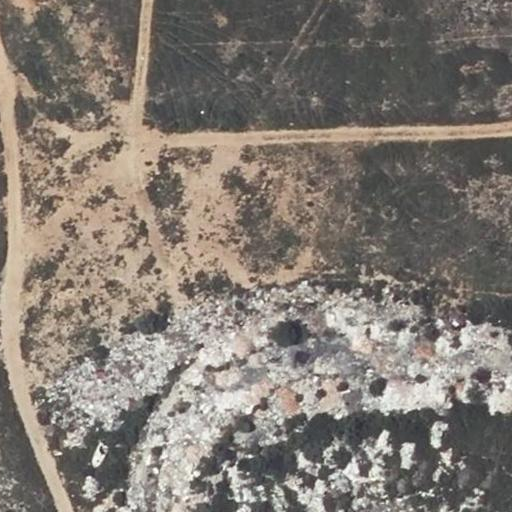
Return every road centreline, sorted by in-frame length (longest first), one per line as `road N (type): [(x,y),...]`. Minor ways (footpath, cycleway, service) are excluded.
road 1 (track): [(150,0),(134,134),(147,139),(511,131)]
road 2 (track): [(4,330),(16,237),(0,80)]
road 3 (track): [(0,329),(16,423),(55,511)]
